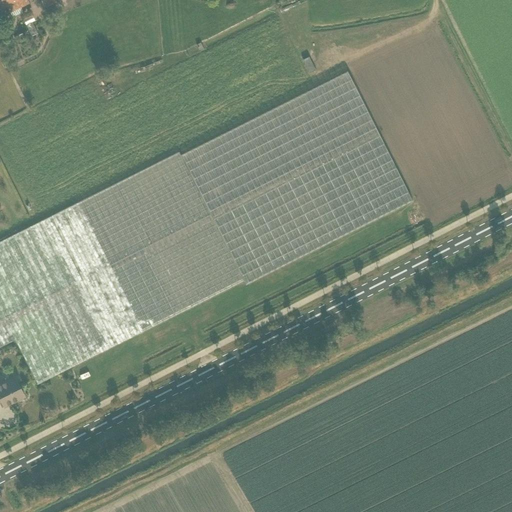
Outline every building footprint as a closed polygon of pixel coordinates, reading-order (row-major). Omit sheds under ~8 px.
[(29,3),(27,0),(0,0),(0,8),(8,5),(11,12),(29,3)] [(96,80),(0,123),(0,147),(3,155),(9,147),(9,150),(18,157),(11,160),(6,156),(15,176),(23,176),(18,178),(20,183),(22,180),(27,183),(41,184),(75,169),(74,168),(113,150),(120,167),(133,168),(124,172),(135,172),(138,167),(136,165),(313,85),(307,73),(315,69),(309,56),(306,57),(301,64),(280,17),(104,97),(96,80)] [(181,155),(244,280),(246,284),(413,201),(348,71),(181,155)] [(0,347),(15,340),(38,384),(244,280),(181,155),(179,152),(0,241),(0,347)] [(4,407),(25,397),(15,377),(0,384),(0,402),(2,402),(4,407)]
